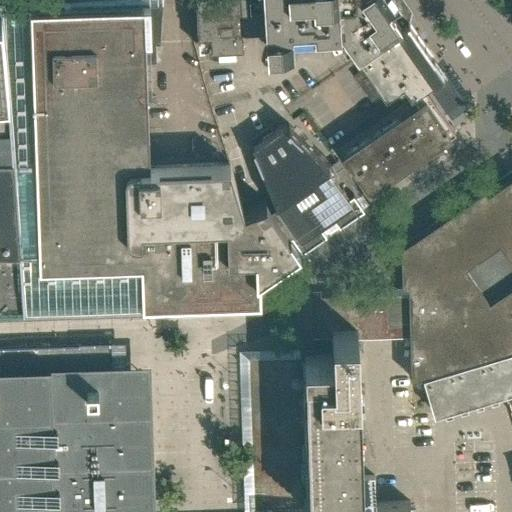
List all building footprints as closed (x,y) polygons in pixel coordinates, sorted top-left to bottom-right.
[(75,0),(62,1),(30,4),(30,9),(33,9),(35,92),(43,92),(43,100),(42,103),(41,105),(40,108),(40,111),(39,114),(39,116),(39,119),(40,122),(40,125),(41,127),(43,130),(44,132),(42,132),(46,262),(55,284),(89,269),(89,261),(100,261),(103,262),(105,263),(108,264),(110,265),(113,266),(116,266),(119,266),(121,266),(124,265),(127,265),(129,264),(132,262),(134,261),(136,260),(138,306),(145,306),(145,302),(185,304),(209,304),(241,303),(259,303),(258,279),(262,275),(291,245),(293,242),(294,242),(295,242),(294,240),(267,202),(245,210),(230,163),(229,163),(150,166),(146,43),(160,43),(163,5),(163,0),(75,0)] [(243,43),(242,27),(241,0),(187,0),(188,5),(197,4),(199,46),(243,43)] [(357,54),(406,19),(393,0),(241,0),(242,27),(266,26),(268,47),(294,46),(293,31),(303,30),(303,36),(333,35),(333,29),(339,29),(357,54)] [(0,314),(25,314),(25,310),(26,310),(21,249),(20,249),(12,157),(14,157),(4,23),(9,23),(8,9),(6,7),(7,6),(0,6),(0,314)] [(415,33),(416,33),(406,19),(357,54),(366,66),(353,75),(371,99),(383,91),(385,94),(403,81),(411,94),(443,71),(433,56),(432,57),(415,33)] [(443,71),(411,94),(414,98),(341,149),(369,188),(454,130),(443,113),(461,100),(446,78),(447,77),(443,71)] [(276,202),(299,236),(352,200),(351,198),(360,192),(337,159),(328,166),(284,123),(274,129),(271,125),(251,139),(254,143),(252,145),(276,202)] [(511,345),(511,171),(406,245),(407,292),(410,324),(411,376),(423,372),(511,345)] [(391,325),(410,324),(407,292),(310,295),(312,335),(317,335),(317,351),(304,351),(304,353),(305,377),(308,503),(308,504),(363,502),(363,487),(375,487),(374,474),(362,475),(358,334),(391,333),(391,325)] [(53,511),(54,508),(85,507),(135,506),(133,444),(131,404),(121,405),(121,402),(58,404),(18,405),(18,392),(20,392),(61,391),(86,390),(86,380),(95,379),(97,379),(113,379),(112,342),(59,343),(0,345),(0,511),(53,511)] [(511,412),(511,345),(423,372),(434,411),(435,410),(436,413),(444,410),(445,413),(453,411),(452,408),(460,405),(460,409),(468,406),(468,403),(475,401),(476,404),(483,402),(483,399),(491,396),(491,400),(498,397),(498,394),(506,392),(506,395),(510,394),(511,402),(511,405),(510,405),(511,413),(511,412)] [(253,505),(305,503),(308,503),(305,377),(304,353),(276,353),(248,354),(253,505)] [(86,380),(86,390),(98,390),(97,379),(95,379),(86,380)] [(410,511),(410,500),(363,502),(308,504),(308,503),(305,503),(305,504),(309,504),(310,508),(319,507),(318,511),(410,511)]
